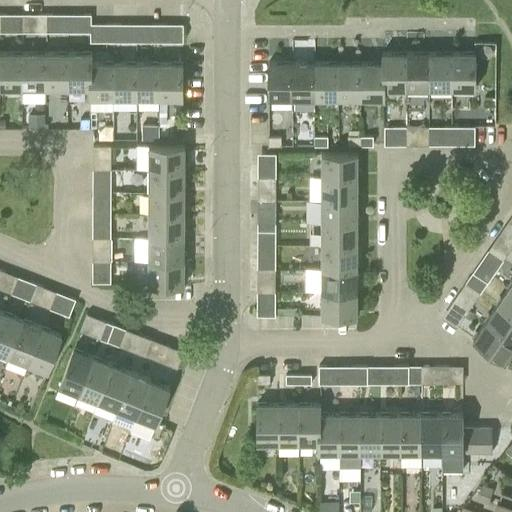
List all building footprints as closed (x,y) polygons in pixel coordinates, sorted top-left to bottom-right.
[(0,86),(22,87),(22,51),(0,51),(0,86)] [(22,87),(44,87),(45,51),(22,51),(22,87)] [(44,87),(67,87),(68,51),(45,51),(44,87)] [(67,87),(90,87),(91,87),(91,51),(68,51),(67,87)] [(90,97),(114,97),(114,61),(92,61),(92,51),(91,51),(91,87),(90,87),(90,97)] [(383,87),(384,87),(406,87),(406,52),(382,52),(382,61),(383,61),(383,87)] [(406,87),(429,87),(429,52),(406,52),(406,87)] [(429,87),(452,87),(452,52),(429,52),(429,87)] [(452,87),(455,87),(475,87),(475,52),(452,52),(452,87)] [(114,97),(136,97),(136,61),(114,61),(114,97)] [(136,97),(159,97),(159,61),(136,61),(136,97)] [(159,61),(159,97),(183,97),(183,61),(159,61)] [(268,97),(292,97),(292,61),(268,61),(268,97)] [(292,97),(315,97),(315,61),(292,61),(292,97)] [(315,97),(338,97),(338,61),(315,61),(315,97)] [(338,97),(360,97),(361,61),(338,61),(338,97)] [(361,61),(360,97),(385,97),(384,87),(383,87),(383,61),(382,61),(361,61)] [(169,100),(169,113),(181,113),(181,100),(169,100)] [(45,127),(45,115),(29,115),(29,127),(45,127)] [(113,139),(113,125),(104,125),(99,130),(99,138),(113,139)] [(146,130),(146,139),(158,139),(158,129),(146,128),(146,130)] [(136,139),(146,139),(146,130),(136,130),(136,139)] [(315,135),(315,144),(328,144),(327,135),(315,135)] [(348,144),(360,144),(360,135),(347,135),(348,144)] [(360,135),(360,144),(373,144),(373,135),(360,135)] [(268,145),(281,145),(281,136),(268,136),(268,145)] [(93,168),(111,168),(111,144),(93,144),(93,168)] [(149,168),(184,168),(184,144),(149,144),(149,168)] [(322,176),(357,176),(357,152),(322,152),(322,176)] [(149,191),(184,191),(184,168),(149,168),(149,191)] [(321,199),(357,199),(357,176),(322,176),(321,199)] [(149,214),(184,214),(184,191),(149,191),(149,214)] [(321,221),(357,222),(357,199),(321,199),(321,221)] [(149,236),(184,237),(184,214),(149,214),(149,236)] [(321,244),(357,244),(357,222),(321,221),(321,244)] [(500,232),(511,240),(511,231),(504,225),(500,232)] [(510,248),(511,245),(511,240),(500,232),(496,238),(510,248)] [(149,259),(184,259),(184,237),(149,236),(149,259)] [(321,267),(357,267),(357,244),(321,244),(321,267)] [(184,259),(149,259),(148,283),(184,283),(184,259)] [(477,265),(491,275),(496,269),(481,259),(477,265)] [(487,281),(491,275),(477,265),(472,271),(487,281)] [(321,290),(357,290),(357,267),(321,267),(321,290)] [(23,297),(30,300),(37,283),(30,280),(23,297)] [(37,283),(30,300),(37,302),(44,286),(37,283)] [(511,314),(511,289),(508,287),(496,303),(511,314)] [(357,290),(321,290),(321,314),(357,314),(357,290)] [(454,299),(468,309),(473,303),(458,292),(454,299)] [(69,315),(76,298),(68,295),(62,312),(69,315)] [(464,315),(468,309),(454,299),(449,305),(464,315)] [(511,339),(511,314),(496,303),(485,320),(511,339)] [(474,313),(468,309),(464,315),(469,319),(474,313)] [(0,321),(0,351),(9,355),(23,318),(4,311),(0,321)] [(93,334),(100,337),(107,320),(100,317),(93,334)] [(9,355),(28,362),(42,326),(23,318),(9,355)] [(107,320),(100,337),(107,340),(113,323),(107,320)] [(505,360),(511,349),(511,339),(485,320),(473,338),(505,360)] [(42,326),(28,362),(48,370),(62,333),(42,326)] [(131,349),(138,352),(145,335),(138,332),(131,349)] [(145,335),(138,352),(145,354),(151,338),(145,335)] [(183,350),(176,347),(170,364),(177,367),(183,350)] [(59,384),(79,392),(93,355),(73,348),(59,384)] [(79,392),(98,400),(112,363),(93,355),(79,392)] [(98,400),(117,407),(131,370),(112,363),(98,400)] [(117,407),(136,414),(150,378),(131,370),(117,407)] [(270,382),(270,373),(257,373),(257,382),(270,382)] [(286,382),(299,382),(299,373),(286,373),(286,382)] [(299,373),(299,382),(311,382),(311,373),(299,373)] [(150,378),(136,414),(156,422),(170,385),(150,378)] [(257,442),(278,442),(278,402),(257,402),(257,442)] [(278,442),(299,442),(299,402),(278,402),(278,442)] [(299,442),(318,442),(319,442),(319,412),(320,412),(320,402),(299,402),(299,442)] [(318,451),(340,451),(339,412),(320,412),(319,412),(319,442),(318,442),(318,451)] [(340,451),(360,451),(360,412),(339,412),(340,451)] [(360,451),(380,451),(380,412),(360,412),(360,451)] [(380,451),(401,451),(401,412),(380,412),(380,451)] [(401,451),(421,451),(421,412),(401,412),(401,451)] [(421,451),(442,451),(442,412),(421,412),(421,451)] [(492,426),(463,426),(463,412),(442,412),(442,451),(441,469),(463,469),(463,451),(492,451),(492,426)] [(477,499),(488,502),(493,486),(482,483),(477,499)] [(511,511),(511,504),(498,499),(493,511),(511,511)]
